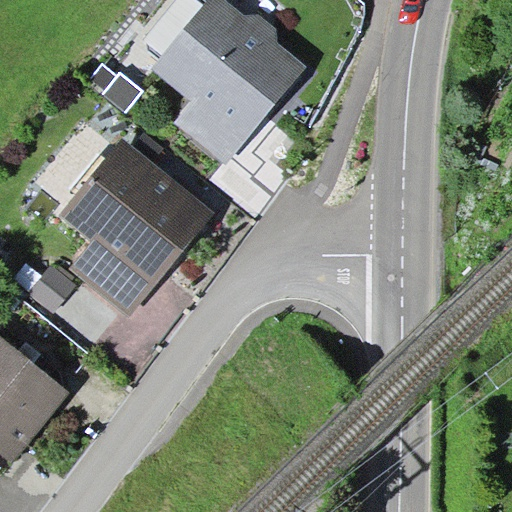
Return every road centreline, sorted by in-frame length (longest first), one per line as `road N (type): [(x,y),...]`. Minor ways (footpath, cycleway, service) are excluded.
road 1 (unclassified): [(402,254),(278,264),(226,301),(69,511)]
road 2 (tertiary): [(402,254),(398,511)]
road 3 (tertiary): [(421,0),(404,132),(402,254)]
